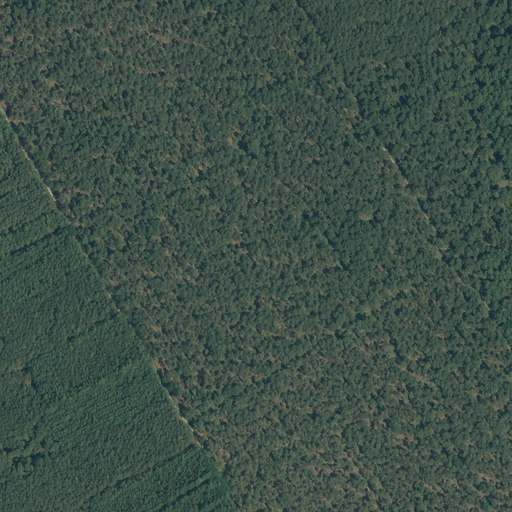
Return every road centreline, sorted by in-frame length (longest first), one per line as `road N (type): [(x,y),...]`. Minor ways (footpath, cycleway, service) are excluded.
road 1 (track): [(239,511),(0,111)]
road 2 (track): [(492,323),(292,0)]
road 3 (track): [(19,144),(339,76)]
road 4 (track): [(188,429),(456,265)]
